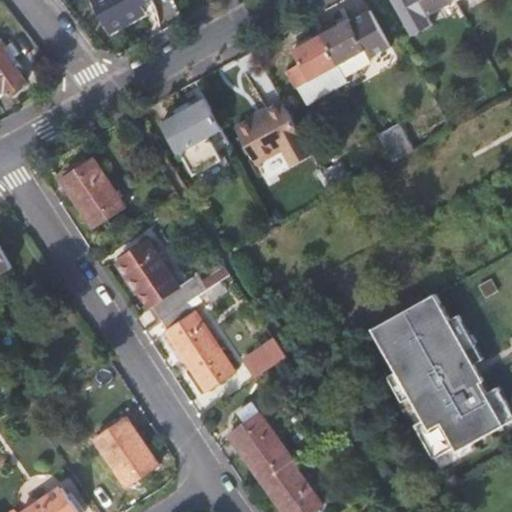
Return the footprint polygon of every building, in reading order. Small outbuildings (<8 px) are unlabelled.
[(91,0),(111,34),(147,14),(138,0),(91,0)] [(433,15),(459,0),(397,0),(415,31),(435,19),(433,15)] [(352,12),(323,28),(326,33),(343,63),(354,82),(371,73),(360,54),(371,48),(372,49),(391,38),(372,4),(353,15),(352,12)] [(337,67),(343,63),(326,33),(315,39),(313,34),(300,41),(303,45),(300,48),(301,50),(287,58),(312,103),(347,85),(337,67)] [(8,44),(3,38),(0,40),(0,93),(5,90),(9,94),(27,81),(16,65),(20,62),(15,55),(20,52),(12,41),(8,44)] [(360,54),(371,73),(373,51),(372,49),(371,48),(360,54)] [(211,98),(184,113),(168,122),(185,153),(187,151),(200,174),(227,159),(214,136),(228,129),(211,98)] [(316,150),(289,101),(242,127),(263,163),(289,149),(297,162),(316,150)] [(404,122),(420,150),(455,129),(440,102),(404,122)] [(65,182),(95,229),(126,208),(95,161),(65,182)] [(352,169),(332,179),(341,194),(360,183),(352,169)] [(156,306),(164,319),(189,303),(204,294),(196,281),(181,291),(145,236),(118,254),(138,285),(154,308),(156,306)] [(0,244),(0,271),(12,265),(0,244)] [(133,288),(138,285),(118,254),(113,258),(133,288)] [(445,326),(429,299),(379,326),(394,354),(387,358),(397,375),(424,422),(415,427),(434,461),(455,450),(457,454),(511,423),(511,416),(497,390),(484,397),(476,381),(489,374),(482,361),(469,369),(445,326)] [(197,316),(189,303),(164,319),(172,331),(169,333),(210,393),(239,374),(199,314),(197,316)] [(458,319),(445,326),(469,369),(482,361),(458,319)] [(394,354),(379,326),(372,330),(387,358),(394,354)] [(247,357),(259,375),(288,356),(276,338),(247,357)] [(424,422),(397,375),(389,379),(415,427),(424,422)] [(233,434),(264,481),(294,460),(295,459),(257,404),(242,414),(248,424),(233,434)] [(99,437),(130,485),(161,465),(131,417),(99,437)] [(313,511),(323,505),(294,460),(264,481),(285,511),(313,511)] [(16,511),(13,506),(3,511),(79,511),(64,489),(29,511),(16,511)]
